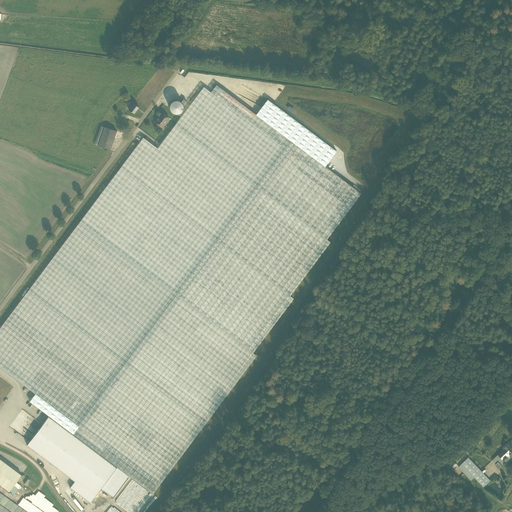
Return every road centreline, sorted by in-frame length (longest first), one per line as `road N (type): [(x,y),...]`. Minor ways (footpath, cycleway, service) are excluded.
road 1 (track): [(511,231),(316,511)]
road 2 (unclassified): [(0,309),(178,70)]
road 3 (track): [(178,70),(190,65),(336,84),(427,110)]
